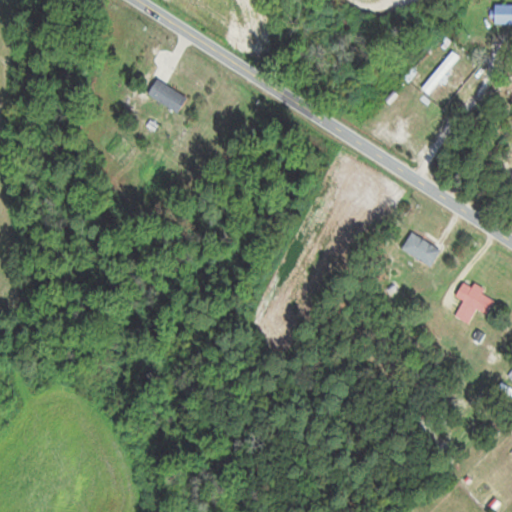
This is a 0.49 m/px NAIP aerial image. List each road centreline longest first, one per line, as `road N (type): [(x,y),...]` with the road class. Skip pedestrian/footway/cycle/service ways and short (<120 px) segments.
road 1 (residential): [(163,395),(309,511),(414,510),(511,348)]
road 2 (residential): [(511,239),(144,0)]
road 3 (residential): [(346,131),(159,411)]
